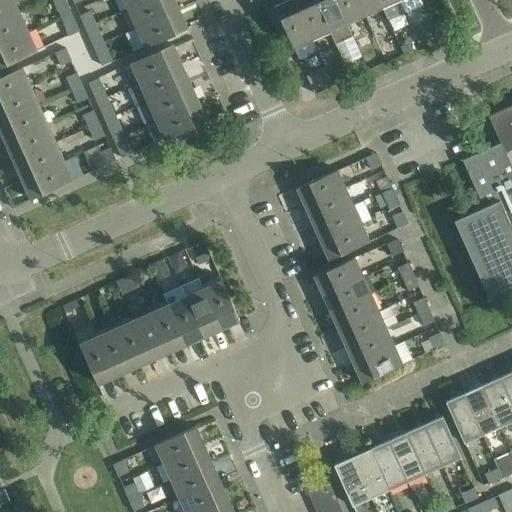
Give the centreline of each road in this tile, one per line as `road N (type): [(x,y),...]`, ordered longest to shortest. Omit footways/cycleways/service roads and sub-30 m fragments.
road 1 (residential): [(227,396),(295,368),(229,171)]
road 2 (unclassified): [(510,43),(276,149)]
road 3 (unclassified): [(229,171),(21,264),(0,262)]
road 4 (unknown): [(255,463),(474,358)]
road 5 (residential): [(276,149),(229,18),(230,0)]
road 6 (residential): [(276,511),(227,396)]
